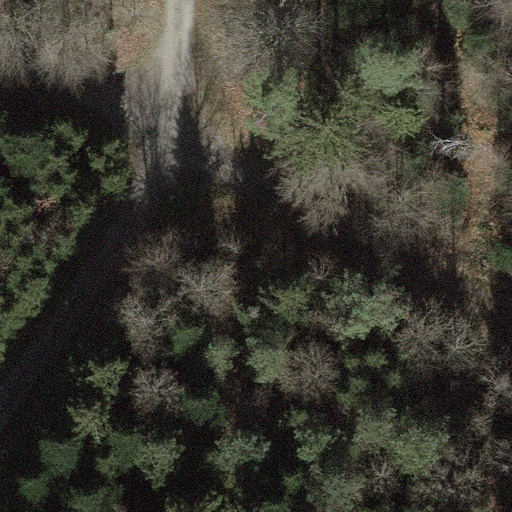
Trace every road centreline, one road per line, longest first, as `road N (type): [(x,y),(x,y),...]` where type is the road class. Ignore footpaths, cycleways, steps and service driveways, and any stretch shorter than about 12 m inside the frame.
road 1 (track): [(0,76),(161,144),(95,260),(0,382)]
road 2 (track): [(161,144),(329,236),(511,314)]
road 3 (track): [(161,144),(180,0)]
